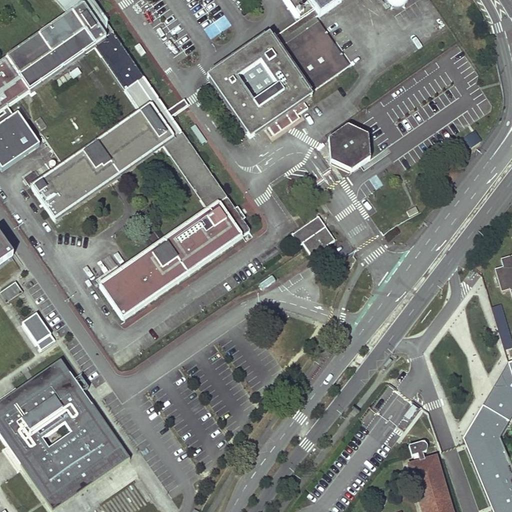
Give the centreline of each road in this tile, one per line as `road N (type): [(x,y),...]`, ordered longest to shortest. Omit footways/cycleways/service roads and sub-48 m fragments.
road 1 (tertiary): [(257,511),(511,180)]
road 2 (tertiary): [(486,178),(235,511)]
road 3 (primary): [(485,0),(511,94),(511,114),(486,156),(486,178)]
